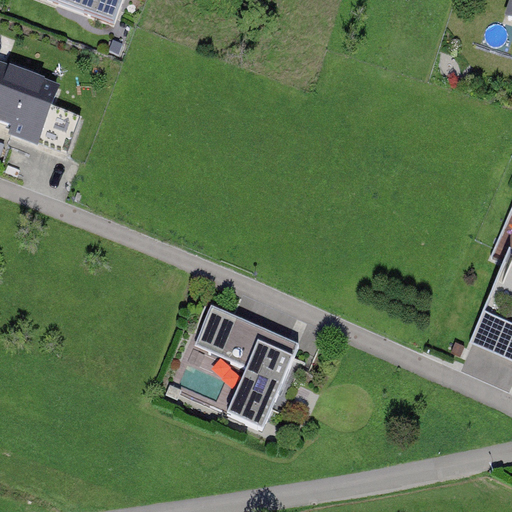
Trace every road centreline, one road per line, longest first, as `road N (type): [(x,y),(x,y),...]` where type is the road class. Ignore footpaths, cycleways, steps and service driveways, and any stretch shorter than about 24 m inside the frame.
road 1 (residential): [(0,190),(205,268),(511,406)]
road 2 (residential): [(511,453),(206,511)]
